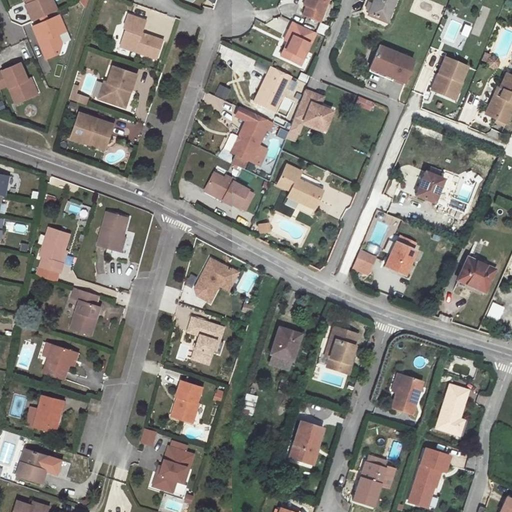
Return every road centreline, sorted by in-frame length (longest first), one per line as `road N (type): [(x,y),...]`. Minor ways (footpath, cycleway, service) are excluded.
road 1 (residential): [(319,74),(397,107),(320,288)]
road 2 (residential): [(106,452),(178,212)]
road 3 (residential): [(231,10),(216,27),(156,200)]
road 4 (residential): [(326,511),(389,317)]
road 5 (residential): [(0,144),(156,200)]
road 6 (residential): [(178,212),(320,288)]
road 7 (residential): [(472,511),(485,425),(511,358)]
road 8 (residential): [(389,317),(511,357)]
